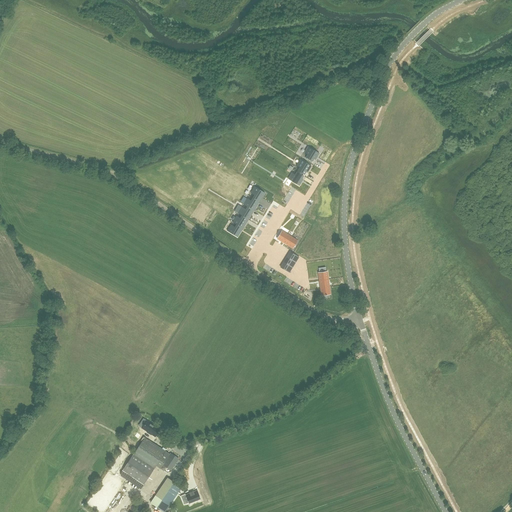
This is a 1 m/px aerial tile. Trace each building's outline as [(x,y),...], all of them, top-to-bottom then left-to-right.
[(308,146),(304,153),(307,155),(305,158),(312,162),(314,159),(315,159),(319,153),(308,146)] [(300,159),(296,166),(299,167),(298,170),(304,175),(306,172),(307,172),(311,166),(300,159)] [(292,173),(288,178),(299,185),(303,179),(302,179),(303,176),(297,172),(295,175),(292,173)] [(254,195),(253,198),(259,202),(265,193),(254,186),(251,192),(254,195)] [(243,204),(247,206),(254,210),(259,202),(253,198),(251,201),(247,198),(243,204)] [(237,213),(241,216),(248,220),(254,210),(247,206),(245,209),(242,207),(237,213)] [(232,222),(236,224),(243,229),(248,220),(241,216),(240,218),(236,216),(232,222)] [(231,224),(227,231),(237,237),(243,229),(236,224),(235,227),(231,224)] [(282,242),(287,234),(282,231),(277,239),(282,242)] [(282,242),(287,245),(292,237),(287,234),(282,242)] [(292,248),(297,240),(292,237),(287,245),(292,248)] [(299,257),(290,252),(287,257),(295,263),(299,257)] [(292,268),(295,263),(287,257),(284,262),(292,268)] [(289,273),(292,268),(284,262),(281,267),(289,273)] [(318,273),(319,281),(328,280),(327,272),(318,273)] [(319,281),(320,289),(329,288),(328,280),(319,281)] [(329,288),(320,289),(321,296),(331,295),(329,288)] [(71,415),(89,421),(91,416),(72,410),(71,415)] [(146,420),(141,428),(147,431),(146,432),(151,435),(155,437),(160,429),(146,420)] [(160,468),(168,455),(164,452),(165,451),(144,438),(121,472),(142,486),(156,465),(160,468)] [(175,468),(178,463),(176,462),(178,459),(171,454),(164,464),(166,465),(166,466),(171,470),(173,467),(175,468)] [(169,505),(181,487),(168,478),(156,496),(169,505)] [(116,488),(102,510),(106,511),(109,511),(122,491),(116,488)] [(185,494),(181,496),(183,501),(187,499),(188,503),(189,503),(201,499),(197,490),(193,491),(189,493),(185,495),(185,494)]
